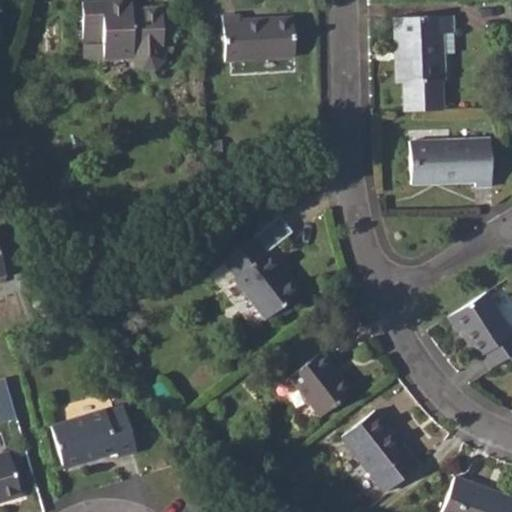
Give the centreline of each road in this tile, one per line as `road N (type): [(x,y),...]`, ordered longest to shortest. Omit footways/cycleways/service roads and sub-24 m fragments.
road 1 (track): [(351,150),(296,168),(87,270),(0,161)]
road 2 (residential): [(347,0),(351,150),(390,290)]
road 3 (residential): [(390,290),(411,338),(480,429),(511,440)]
road 4 (residential): [(509,224),(390,290)]
